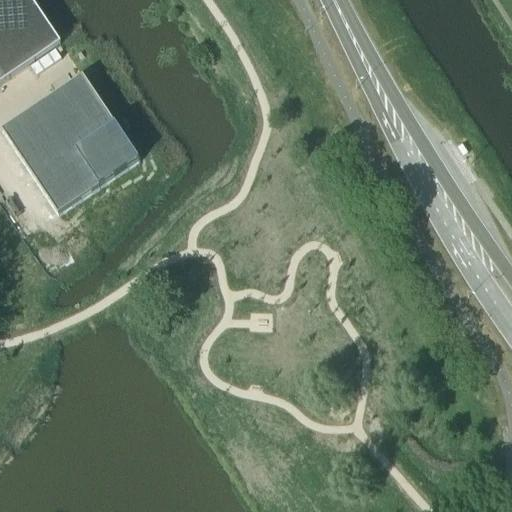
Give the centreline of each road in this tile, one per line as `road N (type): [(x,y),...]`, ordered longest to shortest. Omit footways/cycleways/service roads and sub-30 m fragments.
road 1 (secondary): [(381,95),(395,143),(511,330)]
road 2 (secondary): [(511,276),(381,95)]
